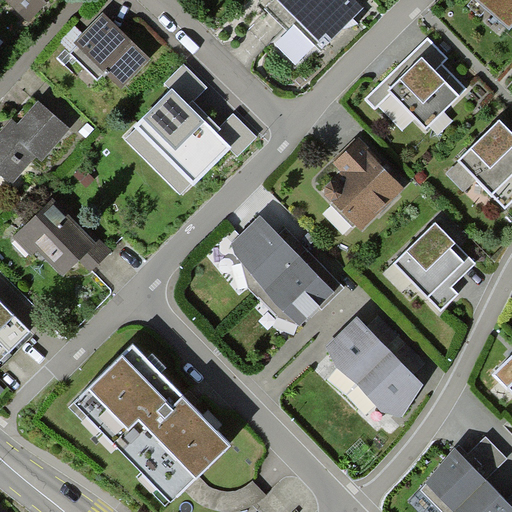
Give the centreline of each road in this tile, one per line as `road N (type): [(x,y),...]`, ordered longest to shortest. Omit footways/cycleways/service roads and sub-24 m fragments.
road 1 (residential): [(346,511),(133,293)]
road 2 (residential): [(349,511),(441,410),(511,266)]
road 3 (residential): [(133,293),(294,128)]
road 4 (residential): [(157,0),(294,128)]
road 5 (residential): [(294,128),(412,0)]
road 6 (residential): [(33,392),(133,293)]
